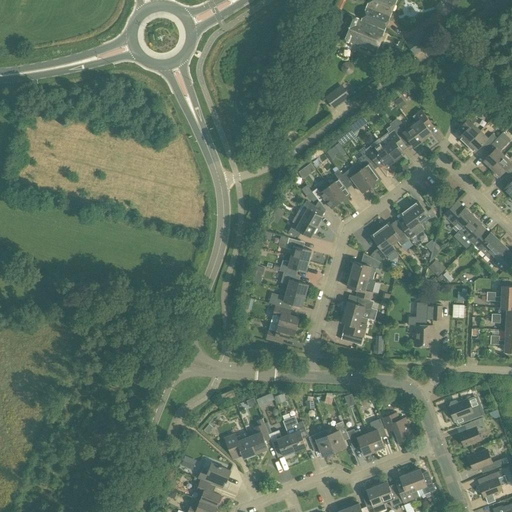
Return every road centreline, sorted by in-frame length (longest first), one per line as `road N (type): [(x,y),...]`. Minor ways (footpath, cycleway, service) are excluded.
road 1 (residential): [(314,379),(315,341),(349,231),(443,162),(511,229)]
road 2 (unclassified): [(220,184),(288,158),(510,0)]
road 3 (residential): [(242,511),(334,475),(354,480),(438,447)]
road 4 (tertiary): [(180,356),(220,253),(220,184)]
road 5 (tertiary): [(116,511),(180,356)]
road 6 (primary): [(0,78),(134,47)]
road 7 (residential): [(314,379),(219,370),(180,356)]
road 8 (tertiary): [(220,184),(173,63)]
